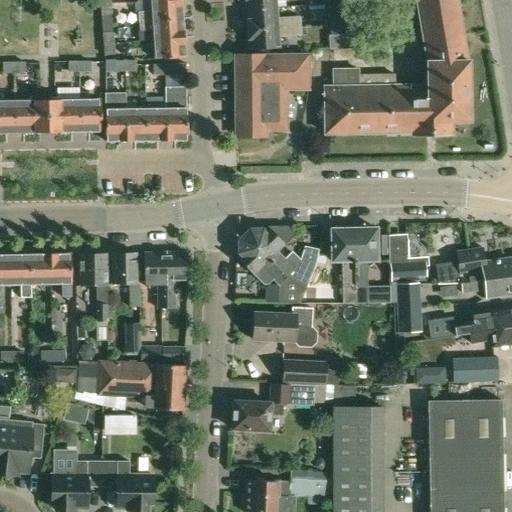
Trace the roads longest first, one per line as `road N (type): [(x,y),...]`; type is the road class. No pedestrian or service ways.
road 1 (tertiary): [(511,202),(467,194),(262,196),(208,207)]
road 2 (residential): [(198,511),(208,207)]
road 3 (tertiary): [(208,207),(0,221)]
road 4 (residential): [(0,175),(206,162)]
road 5 (residential): [(206,162),(202,0)]
